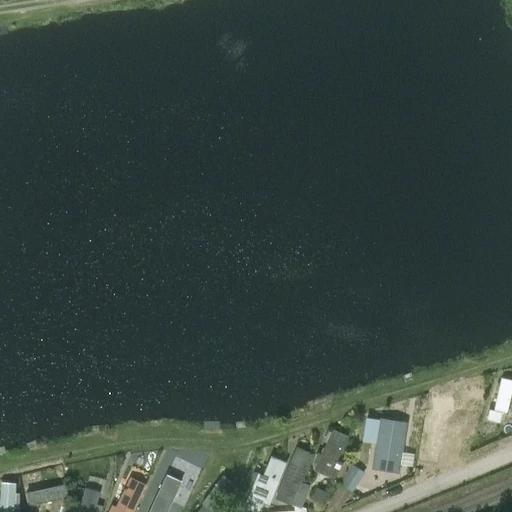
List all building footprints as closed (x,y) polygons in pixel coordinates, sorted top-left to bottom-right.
[(507,413),(511,392),(511,380),(501,378),(493,411),(489,410),(487,420),(500,423),(502,412),(507,413)] [(477,442),(487,398),(475,395),(471,411),(461,409),(455,437),(477,442)] [(465,462),(472,443),(451,435),(460,411),(436,402),(430,418),(441,422),(432,445),(447,450),(445,455),(465,462)] [(399,475),(407,424),(380,420),(373,471),(399,475)] [(336,477),(352,432),(334,427),(319,471),(336,477)] [(314,456),(297,449),(275,500),(300,511),(310,488),(301,485),(314,456)] [(45,474),(25,479),(32,506),(43,504),(45,511),(58,511),(56,502),(75,497),(71,482),(49,488),(45,474)] [(135,511),(149,484),(132,476),(114,511),(135,511)] [(198,511),(213,511),(219,505),(224,509),(231,501),(225,497),(232,487),(222,479),(197,511),(198,511)] [(18,481),(3,480),(1,511),(23,511),(23,507),(21,507),(22,493),(17,492),(18,481)] [(101,489),(86,485),(78,511),(101,511),(103,504),(97,503),(101,489)]
